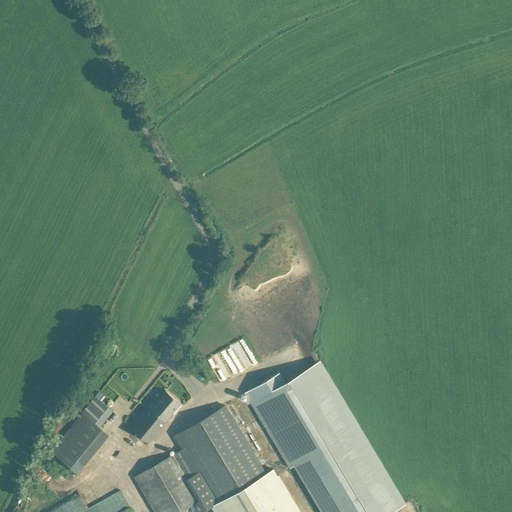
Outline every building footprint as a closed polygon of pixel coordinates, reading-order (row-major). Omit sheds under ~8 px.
[(278,373),(245,393),(290,467),(296,463),(325,511),(390,511),(403,505),(318,362),(283,383),(278,373)] [(165,421),(180,402),(166,390),(157,401),(154,398),(130,427),(149,443),(166,422),(165,421)] [(95,397),(83,412),(51,451),(77,473),(109,434),(101,427),(114,411),(95,397)] [(220,501),(265,474),(224,405),(174,435),(183,449),(134,477),(155,511),(180,511),(201,500),(188,477),(201,469),(220,501)] [(53,511),(95,511),(94,507),(116,498),(111,485),(86,494),(92,508),(85,511),(81,501),(53,511)]
